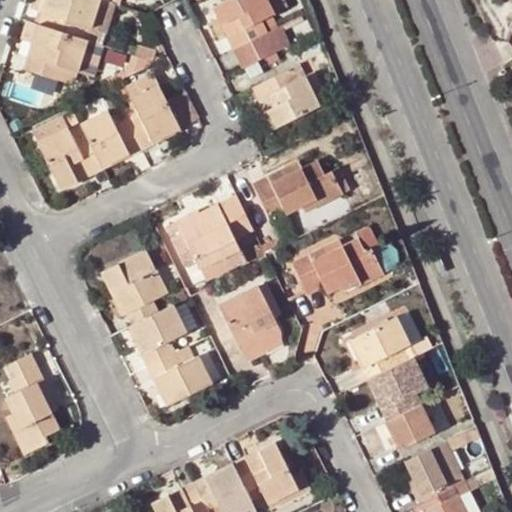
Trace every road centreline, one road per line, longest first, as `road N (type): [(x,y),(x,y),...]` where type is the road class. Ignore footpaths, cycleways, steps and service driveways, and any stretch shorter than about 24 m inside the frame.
road 1 (secondary): [(362,0),(511,370)]
road 2 (residential): [(28,249),(206,163),(217,150),(220,130),(176,30)]
road 3 (residential): [(366,511),(308,398),(293,390),(138,456)]
road 4 (secondary): [(511,230),(418,0)]
road 5 (residential): [(28,249),(138,456)]
road 6 (residential): [(138,456),(8,511)]
